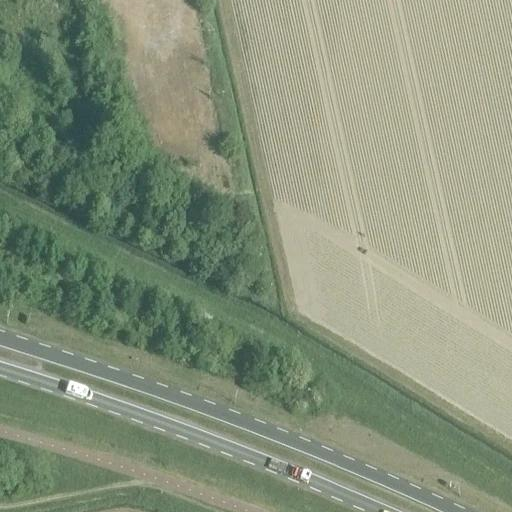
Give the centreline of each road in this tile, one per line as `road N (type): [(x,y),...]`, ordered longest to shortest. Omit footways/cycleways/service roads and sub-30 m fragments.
road 1 (primary): [(457,511),(228,415),(0,338)]
road 2 (primary): [(0,373),(205,440),(380,511)]
